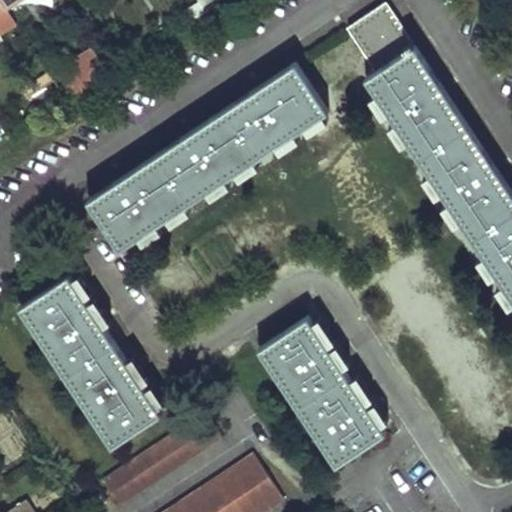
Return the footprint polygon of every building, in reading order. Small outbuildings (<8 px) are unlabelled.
[(0,0),(6,8),(7,10),(21,0),(0,0)] [(187,13),(192,21),(205,13),(199,4),(187,13)] [(7,10),(6,8),(0,11),(0,36),(17,26),(7,10)] [(511,196),(426,59),(400,19),(360,44),(386,84),(375,91),(470,242),(511,309),(511,196)] [(94,49),(55,74),(71,98),(107,76),(101,67),(104,64),(94,49)] [(310,73),(100,204),(131,255),(342,123),(310,73)] [(48,87),(24,102),(33,117),(57,101),(48,87)] [(28,309),(118,449),(166,419),(77,279),(28,309)] [(264,357),(338,475),(387,444),(313,327),(264,357)] [(488,405),(461,421),(474,443),(501,427),(488,405)] [(104,483),(121,509),(225,445),(208,418),(104,483)] [(173,511),(280,511),(286,509),(256,461),(173,511)] [(8,511),(36,511),(29,500),(8,511)]
